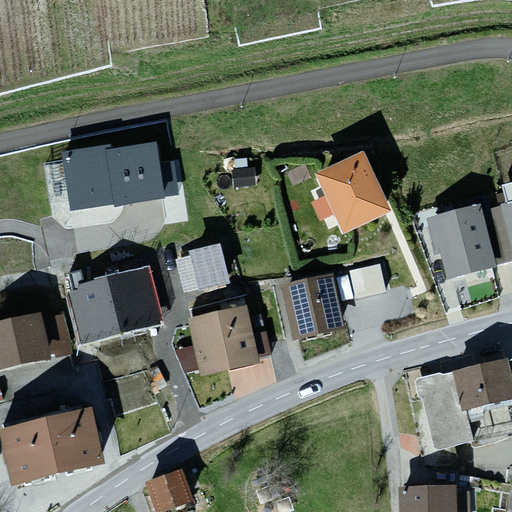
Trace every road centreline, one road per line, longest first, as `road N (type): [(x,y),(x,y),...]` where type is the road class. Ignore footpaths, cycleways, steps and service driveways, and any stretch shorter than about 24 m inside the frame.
road 1 (residential): [(511,50),(470,49),(0,141)]
road 2 (unclassified): [(511,322),(379,358),(271,400),(198,435),(79,511)]
